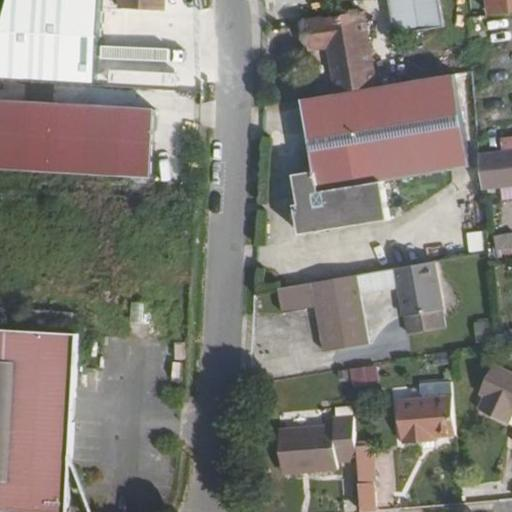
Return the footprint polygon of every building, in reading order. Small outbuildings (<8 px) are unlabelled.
[(120,0),(120,7),(163,9),(163,0),(120,0)] [(437,0),(387,0),(393,37),(442,29),(437,0)] [(511,0),(489,0),(491,14),(511,12),(511,0)] [(25,43),(107,47),(109,17),(27,12),(25,43)] [(325,48),(332,96),(372,89),(361,15),(301,25),(304,51),(325,48)] [(24,63),(23,84),(51,85),(51,64),(24,63)] [(332,96),(300,101),(311,174),(290,176),(294,206),(290,206),(294,233),(392,218),(386,181),(463,168),(462,165),(479,163),(479,154),(473,73),(372,89),(332,96)] [(129,166),(133,111),(50,107),(47,163),(129,166)] [(481,189),(511,185),(511,150),(479,154),(479,163),(481,189)] [(393,231),(401,265),(431,259),(424,224),(393,231)] [(498,258),(511,256),(511,233),(494,236),(498,258)] [(444,311),(434,263),(396,270),(399,290),(405,318),(444,311)] [(399,290),(396,270),(356,277),(360,296),(399,290)] [(356,277),(278,290),(282,315),(315,310),(323,354),(368,346),(360,296),(356,277)] [(447,329),(444,311),(405,318),(408,336),(447,329)] [(472,322),(476,347),(492,345),(488,320),(472,322)] [(0,511),(72,511),(81,344),(0,339),(0,511)] [(350,370),(352,385),(380,381),(378,366),(350,370)] [(511,413),(511,374),(493,366),(480,393),(485,396),(479,408),(507,423),(511,413)] [(426,388),(427,398),(453,396),(453,385),(426,388)] [(436,437),(456,435),(453,396),(427,398),(399,400),(402,439),(406,439),(406,444),(436,442),(436,437)] [(335,459),(357,457),(353,416),(332,418),(332,426),(279,430),(283,473),(336,468),(335,459)] [(359,484),(374,483),(372,469),(358,470),(359,484)] [(361,511),(372,511),(377,511),(374,483),(359,484),(361,511)]
